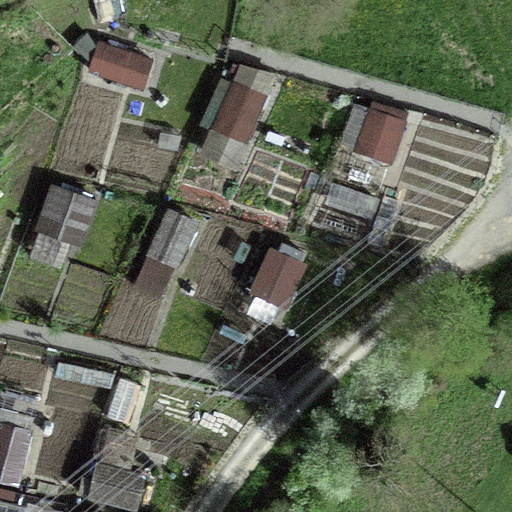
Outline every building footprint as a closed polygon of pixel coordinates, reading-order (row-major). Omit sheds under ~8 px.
[(99,36),(89,68),(144,85),(154,53),(99,36)] [(199,152),(236,167),(275,78),(238,62),(199,152)] [(354,149),(393,161),(406,119),(367,107),(354,149)] [(98,196),(51,180),(35,227),(82,243),(98,196)] [(197,218),(169,205),(134,281),(162,294),(197,218)] [(304,260),(267,244),(249,285),(286,301),(304,260)] [(32,425),(0,418),(0,475),(19,480),(32,425)] [(146,470),(96,457),(87,491),(137,504),(146,470)]
